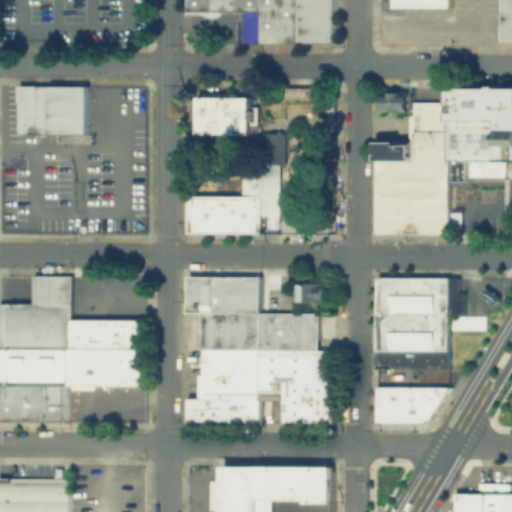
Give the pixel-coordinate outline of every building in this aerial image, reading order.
[(262,0),(190,0),(190,12),(243,13),(243,43),(262,43),(262,0)] [(262,0),(262,43),(336,43),(336,0),(262,0)] [(511,0),(502,0),(502,40),(511,40),(511,0)] [(20,84),(20,133),(89,133),(89,85),(20,84)] [(288,87),(288,97),(322,97),(322,87),(288,87)] [(452,101),(452,87),(511,87),(511,177),(452,178),(452,101)] [(408,90),(408,111),(382,111),(381,90),(408,90)] [(201,95),(201,134),(254,134),(254,95),(246,95),(201,95)] [(328,98),(335,98),(336,128),(328,128),(328,98)] [(415,101),(415,140),(415,158),(378,158),(378,233),(452,233),(452,178),(452,101),(415,101)] [(263,133),(263,163),(280,163),(285,163),(285,133),(263,133)] [(415,158),(378,158),(378,140),(415,140),(415,158)] [(263,195),(243,195),(243,163),(263,163),(280,163),(280,216),(267,216),(262,215),(263,195)] [(189,195),(189,233),(262,234),(262,215),(263,195),(243,195),(189,195)] [(284,211),(284,233),(331,233),(331,226),(331,211),(284,211)] [(267,216),(267,228),(280,228),(280,216),(267,216)] [(34,275),(34,288),(34,304),(0,304),(0,349),(73,349),(73,319),(73,275),(34,275)] [(453,329),(453,359),(453,368),(380,368),(379,276),(462,276),(462,291),(468,291),(468,314),(488,314),(488,329),(453,329)] [(190,277),(190,313),(205,313),(205,375),(201,375),(201,399),(190,399),(190,424),(262,424),(262,400),(286,400),(286,423),(336,423),(336,351),(322,351),(322,313),(263,313),(263,277),(190,277)] [(329,282),(328,301),(302,301),(302,281),(329,282)] [(145,319),(73,319),(73,349),(74,385),(146,386),(145,319)] [(0,349),(73,349),(74,385),(70,385),(0,385),(0,349)] [(0,385),(70,385),(70,422),(0,422),(0,385)] [(380,388),(380,422),(414,423),(424,422),(429,421),(434,418),(436,414),(452,388),(380,388)] [(280,500),(280,511),(216,511),(216,510),(218,510),(218,481),(228,481),(228,467),(340,467),(340,504),(330,504),(311,504),(311,500),(280,500)] [(0,511),(0,477),(61,478),(71,478),(71,511),(0,511)] [(511,511),(458,511),(458,495),(511,495),(511,511)]
